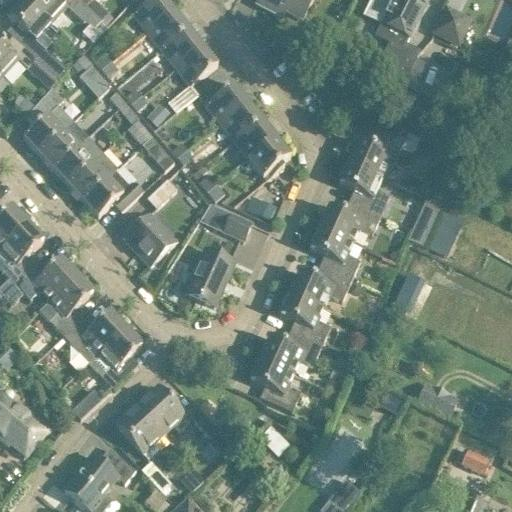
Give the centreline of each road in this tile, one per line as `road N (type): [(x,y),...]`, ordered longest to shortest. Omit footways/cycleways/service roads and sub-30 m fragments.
road 1 (residential): [(183,337),(211,337),(249,311),(318,157),(193,0)]
road 2 (residential): [(183,337),(161,325),(0,159)]
road 3 (residential): [(18,508),(88,422),(183,337)]
